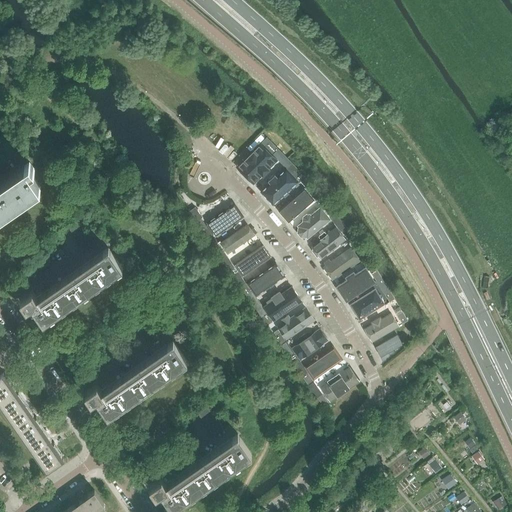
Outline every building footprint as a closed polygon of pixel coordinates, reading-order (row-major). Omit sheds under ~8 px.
[(278,148),(270,141),(266,145),(273,153),(278,148)] [(254,182),(277,158),(265,146),(241,170),(254,182)] [(297,169),(287,159),(283,163),(293,172),(297,169)] [(0,214),(25,197),(40,187),(30,172),(35,169),(31,164),(29,165),(27,163),(0,181),(0,214)] [(273,202),(295,181),(283,168),(260,189),(273,202)] [(305,176),(297,169),(293,173),(300,181),(305,176)] [(314,187),(305,177),(300,181),(309,191),(314,187)] [(313,199),(303,188),(279,210),(289,221),(313,199)] [(321,196),(314,188),(309,192),(316,200),(321,196)] [(233,205),(208,223),(217,235),(241,218),(233,205)] [(329,219),(319,207),(294,227),(304,240),(329,219)] [(337,215),(330,207),(326,211),(332,219),(337,215)] [(70,230),(81,223),(77,218),(67,225),(70,230)] [(207,227),(201,218),(195,221),(201,230),(207,227)] [(73,235),(84,228),(81,223),(70,230),(73,235)] [(246,224),(221,241),(228,252),(253,234),(246,224)] [(344,239),(334,227),(310,245),(321,258),(344,239)] [(353,235),(346,227),(341,231),(348,239),(353,235)] [(77,240),(87,233),(84,228),(73,235),(77,240)] [(80,245),(91,238),(87,233),(77,240),(80,245)] [(361,247),(353,236),(348,239),(356,250),(361,247)] [(84,250),(94,243),(91,238),(80,245),(84,250)] [(224,251),(218,243),(213,246),(219,255),(224,251)] [(236,262),(243,273),(268,256),(261,245),(236,262)] [(359,260),(349,246),(323,265),(333,279),(359,260)] [(367,256),(361,247),(356,251),(362,260),(367,256)] [(32,291),(20,299),(27,308),(32,316),(37,313),(38,314),(43,322),(54,314),(65,307),(77,299),(88,291),(100,282),(112,274),(122,267),(110,251),(110,250),(108,248),(37,297),(32,291)] [(237,271),(231,262),(226,266),(232,275),(237,271)] [(248,283),(257,294),(282,276),(273,265),(248,283)] [(372,280),(363,266),(337,284),(346,298),(372,280)] [(381,277),(376,268),(370,272),(376,280),(381,277)] [(251,291),(245,282),(240,286),(246,294),(251,291)] [(290,285),(262,306),(272,320),(301,300),(290,285)] [(383,303),(374,289),(350,305),(360,319),(383,303)] [(395,298),(389,289),(384,293),(389,302),(395,298)] [(304,307),(277,326),(287,339),(314,320),(304,307)] [(135,323),(146,316),(142,311),(131,318),(135,323)] [(408,320),(402,311),(397,314),(402,324),(408,320)] [(272,321),(266,313),(261,316),(267,325),(272,321)] [(397,326),(389,313),(364,328),(372,341),(397,326)] [(138,328),(149,321),(146,316),(135,323),(138,328)] [(142,333),(152,326),(149,321),(138,328),(142,333)] [(145,338),(156,331),(152,326),(142,333),(145,338)] [(286,341),(280,333),(278,329),(273,332),(276,335),(275,336),(281,345),(286,341)] [(319,329),(292,348),(300,359),(326,340),(319,329)] [(148,343),(159,335),(156,331),(145,338),(148,343)] [(97,384),(85,392),(91,401),(97,409),(102,406),(108,415),(118,408),(130,400),(141,392),(153,384),(164,376),(176,368),(187,360),(174,343),(173,341),(102,390),(97,384)] [(300,361),(294,352),(289,356),(295,365),(300,361)] [(327,352),(306,366),(313,376),(334,362),(327,352)] [(348,367),(320,387),(330,402),(358,382),(348,367)] [(4,372),(0,374),(0,401),(9,414),(25,403),(17,392),(17,391),(16,390),(14,388),(13,386),(7,377),(5,374),(4,372)] [(314,381),(307,372),(302,376),(308,384),(314,381)] [(328,402),(322,393),(317,397),(323,406),(328,402)] [(25,403),(9,414),(16,425),(27,439),(43,429),(35,418),(35,417),(33,415),(33,414),(32,413),(25,403)] [(200,416),(210,409),(207,404),(196,411),(200,416)] [(203,421),(213,414),(210,409),(200,416),(203,421)] [(460,412),(454,416),(459,423),(465,418),(460,412)] [(206,425),(217,418),(213,414),(203,421),(206,425)] [(210,431),(220,423),(217,418),(206,425),(210,431)] [(213,436),(224,428),(220,423),(210,431),(213,436)] [(43,429),(27,439),(37,455),(46,467),(48,470),(64,459),(62,457),(53,443),(52,443),(52,442),(50,440),(50,439),(43,429)] [(162,477),(149,485),(156,494),(161,502),(166,499),(173,508),(183,500),(184,500),(196,492),(207,484),(219,476),(230,468),(242,460),(251,453),(240,436),(239,436),(238,434),(166,483),(162,477)] [(470,437),(464,441),(469,447),(474,443),(470,437)] [(429,453),(425,447),(419,451),(424,457),(429,453)] [(479,451),(471,457),(475,464),(483,458),(479,451)] [(380,465),(370,454),(349,473),(359,484),(380,465)] [(435,458),(429,463),(435,471),(442,466),(435,458)] [(151,474),(145,467),(136,474),(141,481),(151,474)] [(450,488),(457,483),(451,474),(443,479),(450,488)] [(70,511),(100,511),(107,507),(94,490),(68,509),(70,511)] [(469,497),(464,491),(457,496),(462,502),(469,497)] [(498,509),(506,504),(502,496),(493,502),(498,509)] [(327,498),(314,511),(327,511),(334,505),(327,498)] [(478,511),(480,511),(473,502),(467,507),(470,511),(478,511)]
